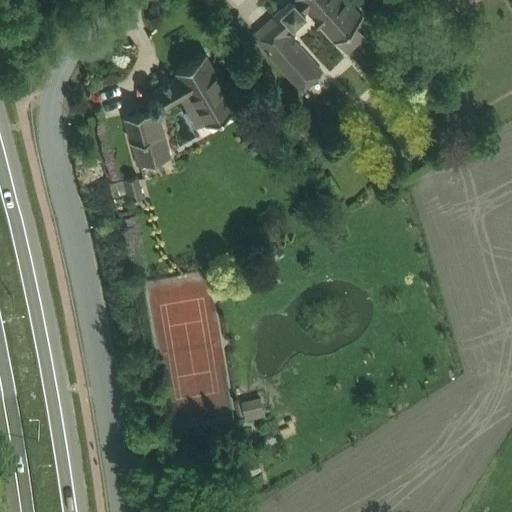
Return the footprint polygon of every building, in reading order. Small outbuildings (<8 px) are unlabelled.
[(337,36),(367,8),(359,0),(286,0),(282,4),(297,21),(311,8),(337,36)] [(195,122),(238,99),(210,48),(170,69),(172,73),(152,84),(161,102),(178,92),(195,122)] [(153,104),(121,113),(134,161),(167,152),(153,104)] [(144,208),(159,203),(152,175),(136,179),(144,208)] [(258,396),(239,400),(243,419),(262,415),(258,396)]
